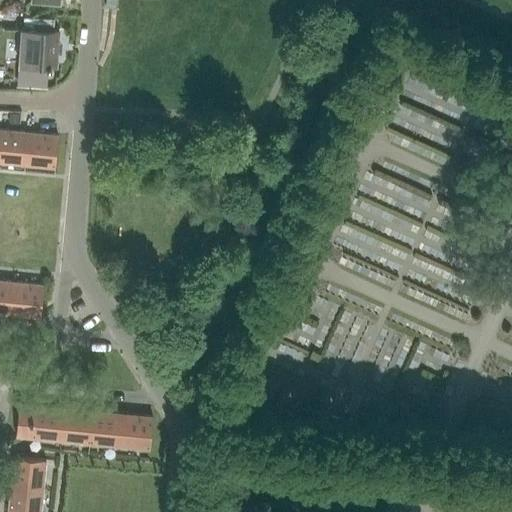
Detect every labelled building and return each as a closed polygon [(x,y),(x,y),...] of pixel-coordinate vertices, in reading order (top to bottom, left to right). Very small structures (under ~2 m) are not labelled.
[(20,63),(18,84),(46,86),(47,67),(51,68),(51,66),(56,66),(57,52),(60,52),(60,43),(57,43),(58,31),(53,31),(53,19),(24,17),(24,29),(22,29),(21,42),(26,42),(25,64),(20,63)] [(10,111),(9,123),(20,124),(21,112),(10,111)] [(0,128),(0,161),(25,164),(28,132),(0,128)] [(28,132),(25,164),(55,167),(58,134),(28,132)] [(0,279),(0,311),(11,313),(14,281),(0,279)] [(14,281),(11,313),(41,316),(44,284),(14,281)] [(20,403),(16,435),(50,438),(53,406),(20,403)] [(53,406),(50,438),(83,442),(86,410),(53,406)] [(86,410),(83,442),(116,445),(119,413),(86,410)] [(119,413),(116,445),(150,449),(153,417),(119,413)] [(14,456),(10,485),(43,489),(46,459),(14,456)] [(10,485),(7,511),(40,511),(43,489),(10,485)]
